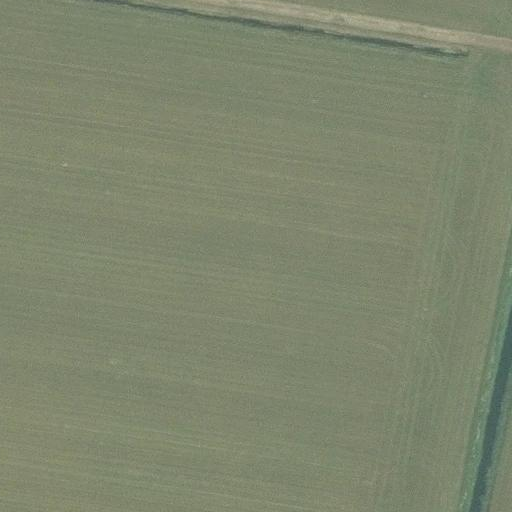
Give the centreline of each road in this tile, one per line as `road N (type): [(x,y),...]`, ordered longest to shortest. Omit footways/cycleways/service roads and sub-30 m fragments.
road 1 (track): [(511,46),(206,0)]
road 2 (track): [(511,289),(469,511)]
